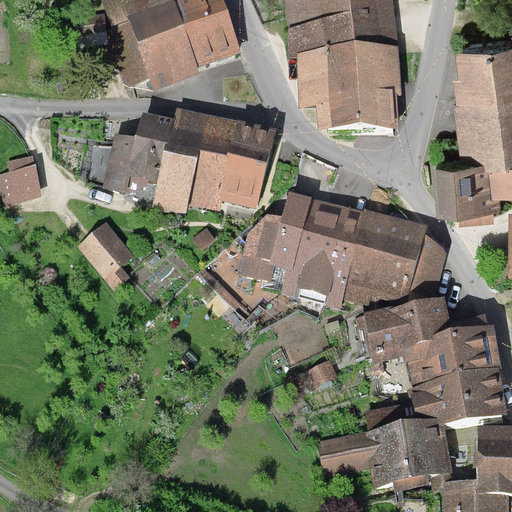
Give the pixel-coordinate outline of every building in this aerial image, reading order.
[(157,84),(160,94),(203,81),(200,71),(240,59),(221,0),(213,0),(203,3),(202,0),(129,0),(110,6),(119,33),(139,27),(145,47),(157,84)] [(396,55),(392,0),(381,0),(336,3),(335,0),(291,0),(296,62),(306,61),(396,55)] [(132,91),(157,84),(145,47),(121,55),(132,91)] [(462,83),(471,163),(488,161),(500,160),(511,158),(511,49),(468,54),(471,82),(462,83)] [(396,55),(306,61),(309,110),(327,109),(328,135),(401,131),(396,55)] [(188,205),(208,114),(176,107),(174,118),(142,111),(137,137),(115,132),(102,189),(153,200),(152,208),(186,215),(188,205)] [(239,121),(208,114),(188,205),(218,212),(220,200),(239,121)] [(276,130),(239,121),(220,200),(257,209),(276,130)] [(511,158),(500,160),(503,189),(511,188),(511,158)] [(494,218),(488,161),(471,163),(439,166),(443,209),(466,206),(467,220),(494,218)] [(39,170),(4,176),(8,203),(44,197),(39,170)] [(248,233),(243,254),(238,274),(272,282),(275,268),(276,265),(287,268),(281,294),(341,309),(344,300),(359,239),(356,238),(363,212),(312,199),(312,197),(289,191),(282,216),(268,215),(248,233)] [(427,225),(365,209),(363,212),(356,238),(359,239),(344,300),(378,310),(406,303),(426,234),(427,225)] [(111,231),(86,252),(114,286),(140,265),(111,231)] [(212,232),(197,242),(203,253),(219,243),(212,232)] [(448,252),(426,234),(406,303),(436,297),(448,252)] [(378,310),(363,313),(375,364),(404,357),(402,346),(433,340),(432,334),(452,330),(444,295),(436,297),(406,303),(378,310)] [(493,322),(452,330),(432,334),(433,340),(402,346),(404,357),(410,384),(499,369),(502,368),(493,322)] [(331,368),(313,377),(320,391),(338,383),(331,368)] [(499,369),(410,384),(416,417),(416,420),(436,416),(438,425),(444,423),(507,413),(499,369)] [(368,425),(403,419),(401,405),(365,411),(368,425)] [(453,472),(444,423),(438,425),(436,416),(416,420),(416,417),(403,419),(368,425),(368,431),(317,440),(324,477),(370,469),(373,488),(394,484),(395,492),(430,486),(428,476),(453,472)] [(511,427),(479,427),(477,481),(477,496),(510,497),(510,499),(511,499),(511,427)] [(509,511),(510,499),(510,497),(477,496),(477,481),(458,481),(446,485),(445,511),(509,511)]
